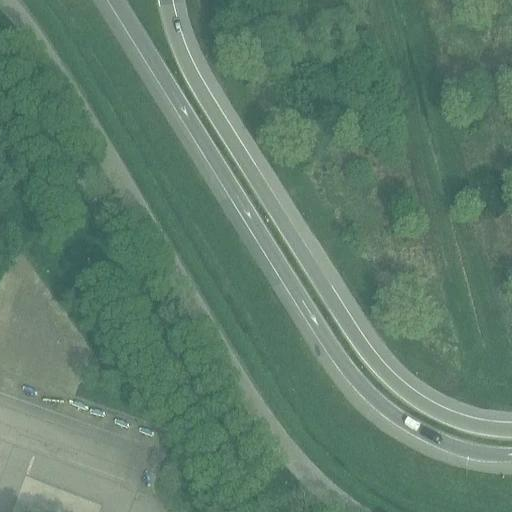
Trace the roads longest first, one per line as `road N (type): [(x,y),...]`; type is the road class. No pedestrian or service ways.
road 1 (motorway): [(114,0),(357,382),(403,423),(441,442),(511,455)]
road 2 (unclassified): [(351,511),(324,495),(267,427),(9,0)]
road 3 (motorway): [(511,431),(425,407),(379,371),(190,75),(167,0)]
